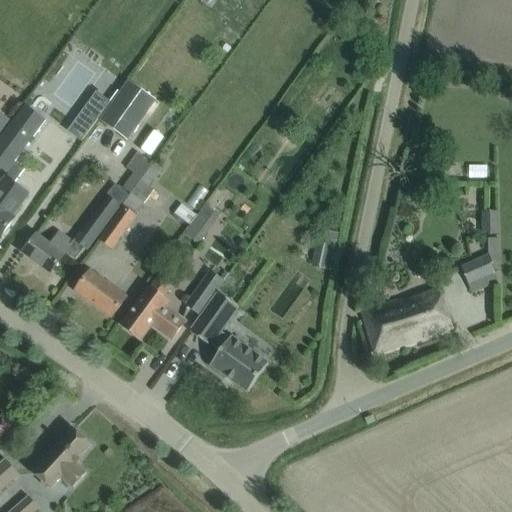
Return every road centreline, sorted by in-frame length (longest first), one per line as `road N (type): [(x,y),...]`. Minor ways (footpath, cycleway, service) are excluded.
road 1 (unclassified): [(357,406),(343,351),(409,0)]
road 2 (unclassified): [(218,469),(0,312)]
road 3 (unclassified): [(357,406),(511,339)]
road 4 (unclassified): [(218,469),(357,406)]
